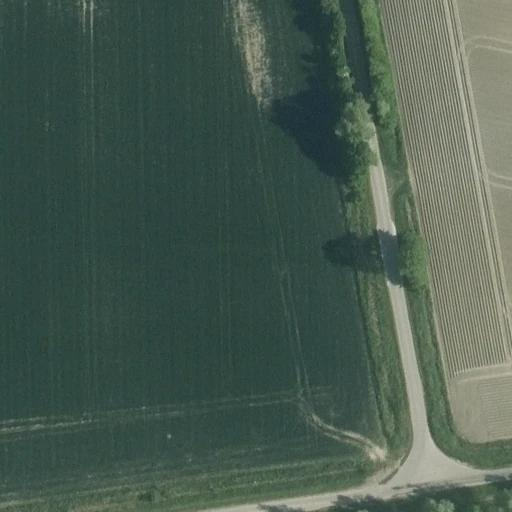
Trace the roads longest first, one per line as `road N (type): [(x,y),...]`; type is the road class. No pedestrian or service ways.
road 1 (unclassified): [(434,482),(350,0)]
road 2 (unclassified): [(434,482),(242,511)]
